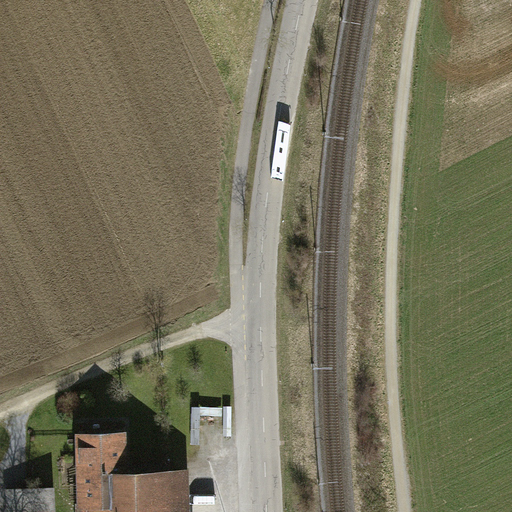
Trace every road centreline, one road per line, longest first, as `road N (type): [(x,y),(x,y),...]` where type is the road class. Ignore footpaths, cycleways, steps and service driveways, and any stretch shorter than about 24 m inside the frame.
road 1 (tertiary): [(267,511),(266,198),(304,0)]
road 2 (track): [(417,0),(390,265),(408,511)]
road 3 (track): [(0,410),(104,366),(236,320),(261,319)]
